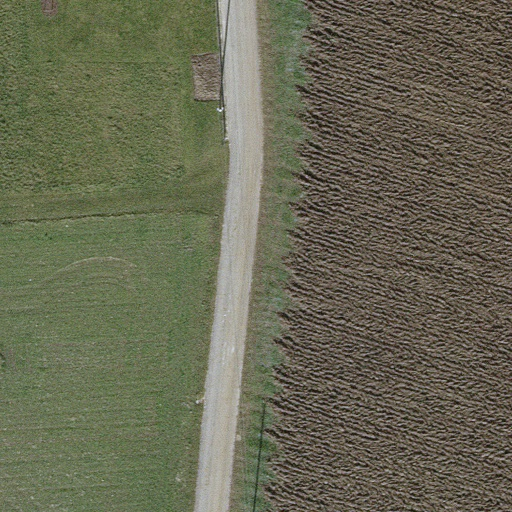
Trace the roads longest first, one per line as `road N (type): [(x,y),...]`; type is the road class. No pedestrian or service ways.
road 1 (residential): [(263,0),(267,264)]
road 2 (track): [(267,264),(232,511)]
